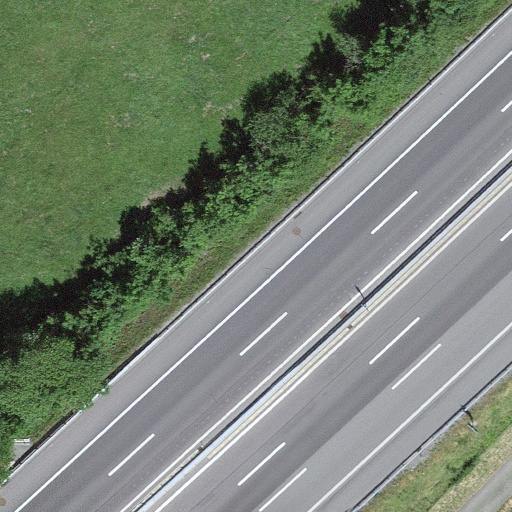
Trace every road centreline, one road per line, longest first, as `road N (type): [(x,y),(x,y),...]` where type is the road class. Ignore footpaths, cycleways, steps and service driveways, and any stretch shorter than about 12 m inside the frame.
road 1 (motorway): [(511,104),(71,511)]
road 2 (motorway): [(234,511),(511,256)]
